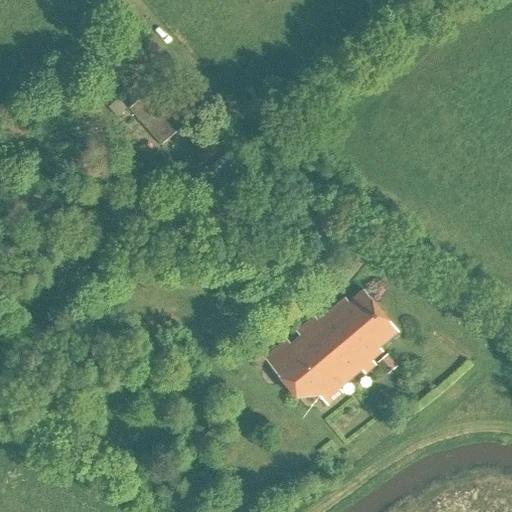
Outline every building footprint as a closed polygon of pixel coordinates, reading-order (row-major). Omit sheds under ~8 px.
[(129,48),(115,31),(84,55),(98,73),(129,48)] [(161,81),(151,89),(131,107),(163,143),(185,123),(180,119),(189,112),(161,81)] [(185,104),(192,98),(182,88),(175,94),(185,104)] [(216,175),(234,160),(228,152),(210,167),(216,175)] [(288,340),(266,359),(299,399),(313,387),(329,406),(344,393),(341,388),(363,370),(366,374),(377,365),(373,360),(384,352),(381,348),(400,332),(365,290),(350,302),(347,298),(319,321),(316,317),(297,332),(303,339),(294,346),(288,340)] [(388,354),(378,362),(388,374),(398,366),(388,354)]
